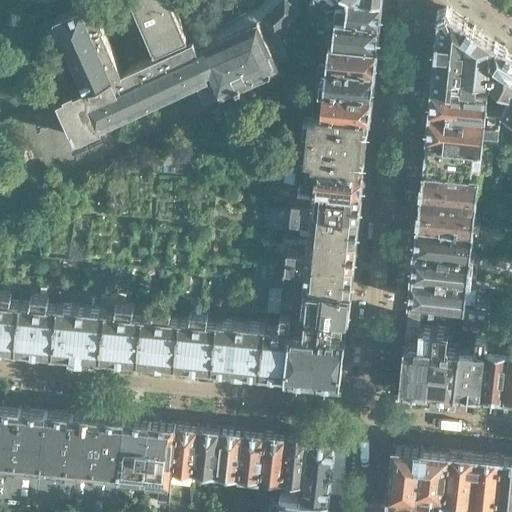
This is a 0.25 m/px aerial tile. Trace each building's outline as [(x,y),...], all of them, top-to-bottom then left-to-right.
[(285,52),(276,30),(298,9),(297,0),(264,0),(251,9),(209,27),(208,25),(188,34),(191,35),(192,37),(123,68),(103,24),(105,23),(94,0),(90,0),(56,16),(87,85),(76,90),(75,88),(65,93),(66,94),(59,97),(76,136),(103,124),(102,121),(197,79),(204,96),(279,63),(278,60),(284,58),(285,57),(286,56),(286,54),(286,53),(286,52),(285,52)] [(134,0),(156,48),(188,34),(208,25),(197,0),(134,0)] [(379,19),(381,0),(309,0),(306,3),(307,11),(379,19)] [(463,72),(467,36),(474,24),(465,18),(464,19),(452,10),(452,9),(450,7),(447,2),(437,6),(440,12),(440,15),(441,15),(439,29),(438,29),(438,33),(439,33),(438,48),(436,48),(436,50),(435,66),(434,66),(434,69),(435,69),(433,79),(433,82),(454,85),(456,71),(463,72)] [(377,43),(379,19),(307,11),(307,22),(309,22),(308,36),(330,38),(377,43)] [(489,74),(495,38),(494,38),(481,29),(474,24),(467,36),(463,72),(460,86),(476,88),(478,73),(489,74)] [(374,67),(377,43),(330,38),(327,62),(374,67)] [(508,93),(511,86),(511,48),(495,38),(489,74),(501,82),(496,91),(508,93)] [(297,94),(301,61),(293,60),(290,94),(297,94)] [(372,91),(374,67),(327,62),(325,86),(372,91)] [(32,83),(29,76),(14,83),(18,90),(32,83)] [(460,86),(454,85),(433,82),(430,109),(430,110),(499,117),(501,106),(502,104),(508,93),(496,91),(476,88),(460,86)] [(369,115),(372,91),(325,86),(322,110),(369,115)] [(511,109),(511,86),(508,93),(502,104),(511,109)] [(363,166),(369,115),(322,110),(318,109),(318,114),(310,113),(305,155),(313,156),(312,161),(318,161),(363,166)] [(500,144),(503,118),(499,117),(430,110),(427,136),(500,144)] [(511,145),(500,144),(427,136),(424,164),(500,172),(511,173),(511,145)] [(361,190),(363,166),(318,161),(317,173),(301,171),(300,183),(361,190)] [(498,187),(500,172),(424,164),(421,192),(421,193),(475,199),(477,184),(498,187)] [(358,215),(361,190),(300,183),(297,183),(295,208),(358,215)] [(472,225),(475,199),(421,193),(418,219),(472,225)] [(356,240),(358,215),(295,208),(292,208),(291,218),(310,220),(309,235),(356,240)] [(469,253),(472,225),(418,219),(415,247),(469,253)] [(353,265),(356,240),(309,235),(307,249),(288,247),(287,258),(353,265)] [(467,279),(469,253),(415,247),(412,273),(467,279)] [(347,317),(350,290),(285,283),(272,282),(274,256),(257,254),(251,308),(280,311),(290,312),(284,371),(309,374),(315,314),(347,317)] [(350,290),(353,265),(287,258),(285,283),(350,290)] [(464,304),(467,279),(412,273),(409,298),(412,298),(424,299),(464,304)] [(0,342),(16,344),(20,300),(9,299),(10,291),(2,290),(0,289),(0,342)] [(53,348),(57,304),(46,303),(47,294),(31,293),(31,301),(20,300),(16,344),(53,348)] [(422,316),(424,299),(412,298),(410,315),(422,316)] [(100,353),(104,309),(105,306),(57,301),(57,304),(53,348),(100,353)] [(137,357),(141,313),(131,311),(132,303),(116,301),(115,310),(104,309),(100,353),(137,357)] [(174,360),(178,316),(168,315),(169,306),(153,305),(152,314),(141,313),(137,357),(174,360)] [(211,364),(215,320),(205,319),(206,310),(190,309),(189,317),(178,316),(174,360),(211,364)] [(486,330),(488,311),(478,310),(464,309),(460,345),(456,389),(480,391),(485,346),(486,330)] [(284,371),(290,312),(280,311),(278,326),(264,325),(264,322),(216,317),(215,320),(211,364),(284,371)] [(496,331),(498,312),(488,311),(486,330),(496,331)] [(341,377),(346,333),(347,317),(315,314),(309,374),(341,377)] [(428,386),(434,325),(420,323),(418,341),(405,339),(400,383),(428,386)] [(456,389),(460,345),(447,343),(448,326),(434,325),(428,386),(456,389)] [(504,394),(509,349),(485,346),(480,391),(504,394)] [(0,503),(10,505),(20,405),(0,402),(0,503)] [(36,507),(46,408),(20,405),(10,505),(24,506),(36,507)] [(81,511),(114,511),(116,495),(124,416),(46,408),(36,507),(81,511)] [(144,474),(150,418),(124,416),(116,495),(127,496),(129,478),(128,473),(144,474)] [(172,464),(176,421),(150,418),(144,474),(161,476),(159,481),(157,499),(168,500),(172,464)] [(194,466),(198,423),(176,421),(172,464),(194,466)] [(215,468),(220,425),(198,423),(194,466),(215,468)] [(238,470),(242,427),(220,425),(215,468),(238,470)] [(260,472),(264,430),(242,427),(238,470),(237,484),(249,485),(250,476),(247,476),(247,471),(260,472)] [(282,475),(286,432),(264,430),(260,472),(282,475)] [(304,477),(308,434),(286,432),(282,475),(304,477)] [(342,492),(347,444),(334,443),(335,437),(308,434),(304,477),(302,493),(328,496),(329,491),(342,492)] [(416,498),(417,492),(422,445),(393,442),(388,495),(416,498)] [(444,494),(449,448),(422,445),(417,492),(444,494)] [(471,511),(477,451),(449,448),(444,494),(444,497),(461,498),(459,511),(455,511),(451,511),(471,511)] [(497,502),(501,453),(477,451),(471,511),(486,511),(487,501),(497,502)] [(511,511),(511,454),(501,453),(497,502),(507,503),(505,511),(511,511)] [(242,511),(245,511),(248,491),(236,490),(235,499),(234,511),(240,511),(242,511)] [(326,511),(328,496),(302,493),(281,491),(278,511),(326,511)] [(432,511),(433,499),(416,498),(388,495),(386,511),(432,511)] [(234,511),(235,499),(213,497),(211,509),(234,511)] [(0,511),(23,511),(24,506),(10,505),(0,503),(0,511)]
